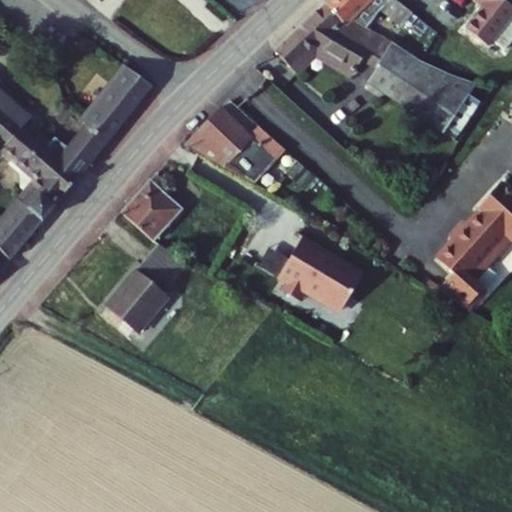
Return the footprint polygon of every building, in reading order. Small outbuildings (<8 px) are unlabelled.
[(354,0),(323,0),(289,35),(305,50),(331,27),(370,54),(377,45),(392,55),(382,69),(451,115),(455,108),(490,55),(476,56),(459,52),(446,46),(366,3),(362,7),(354,0)] [(511,0),(497,0),(487,14),(509,30),(511,26),(511,0)] [(0,42),(8,35),(0,25),(0,42)] [(490,55),(455,108),(469,118),(511,53),(497,55),(490,55)] [(19,72),(0,55),(0,78),(7,85),(0,90),(16,107),(26,115),(39,100),(14,79),(19,72)] [(131,71),(122,82),(145,100),(154,88),(131,71)] [(48,113),(37,125),(87,170),(145,100),(122,82),(95,114),(86,105),(68,125),(64,120),(60,124),(48,113)] [(0,143),(42,182),(0,230),(0,248),(11,260),(87,170),(37,125),(26,115),(16,107),(0,90),(0,143)] [(50,110),(39,100),(26,115),(37,125),(48,113),(50,110)] [(252,137),(221,111),(188,143),(244,176),(245,175),(253,182),(284,148),(261,127),(252,137)] [(480,209),(484,213),(509,234),(511,234),(511,190),(503,182),(480,209)] [(184,209),(151,185),(126,218),(161,241),(184,209)] [(228,209),(225,214),(231,218),(235,214),(228,209)] [(484,213),(441,261),(463,281),(466,283),(471,277),(509,234),(484,213)] [(327,249),(306,236),(280,279),(288,284),(286,288),(302,298),(308,289),(344,311),(364,277),(325,254),(327,249)] [(195,264),(165,247),(117,308),(149,334),(176,300),(171,295),(195,264)] [(0,270),(11,260),(0,248),(0,270)] [(463,281),(448,297),(472,311),(486,291),(471,277),(466,283),(463,281)]
